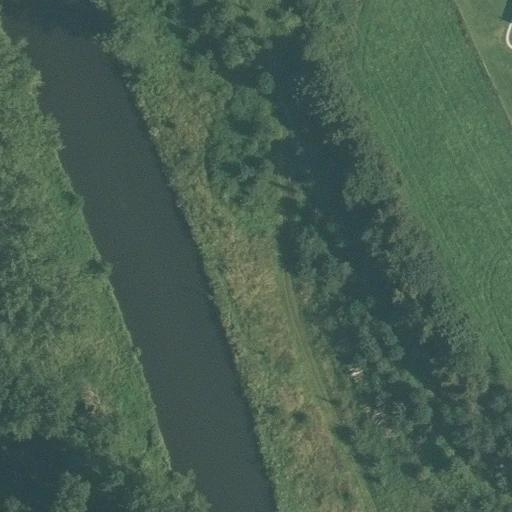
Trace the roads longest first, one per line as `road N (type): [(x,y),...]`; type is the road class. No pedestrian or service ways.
road 1 (track): [(368,511),(282,299),(288,239),(313,166),(231,0)]
road 2 (track): [(313,166),(441,438),(472,482),(511,501)]
